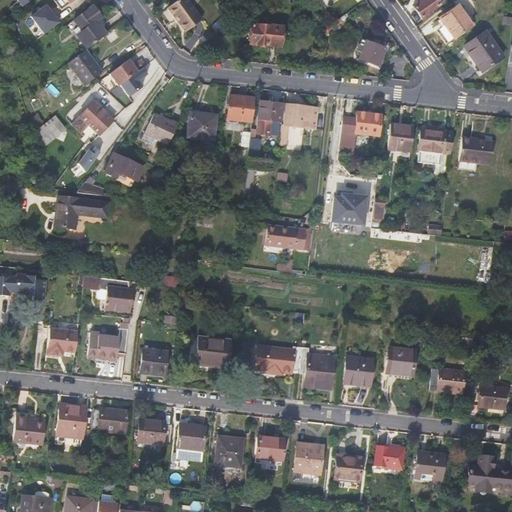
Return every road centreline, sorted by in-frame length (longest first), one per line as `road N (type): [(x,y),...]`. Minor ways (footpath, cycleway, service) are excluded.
road 1 (residential): [(511,434),(0,377)]
road 2 (residential): [(126,0),(179,65),(443,98)]
